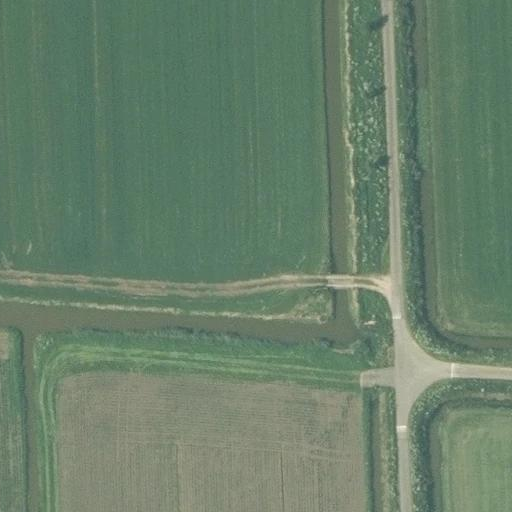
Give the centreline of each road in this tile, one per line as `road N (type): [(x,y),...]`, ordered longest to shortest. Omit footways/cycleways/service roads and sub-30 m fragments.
road 1 (unclassified): [(401,367),(385,0)]
road 2 (unclassified): [(406,511),(401,367)]
